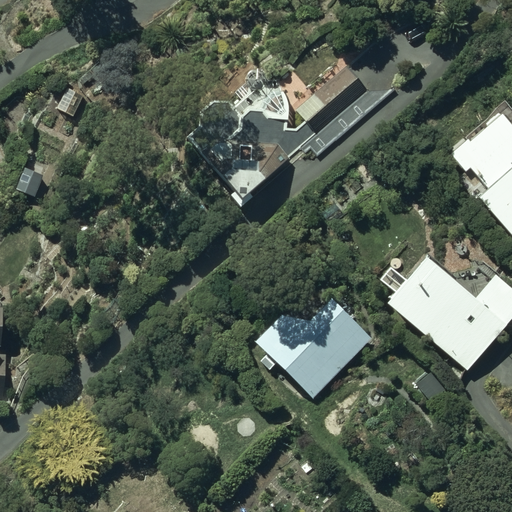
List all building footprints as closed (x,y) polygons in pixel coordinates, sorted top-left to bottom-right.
[(316,157),(393,88),(366,91),(343,59),(306,86),(287,82),(282,80),(269,80),(266,75),(254,69),(246,73),(245,86),(233,98),(215,96),(199,107),(195,124),(181,135),(240,205),(307,151),(316,157)] [(458,140),(440,157),(457,174),(460,171),(479,191),(469,200),(509,243),(511,240),(511,173),(504,164),(511,156),(511,142),(489,117),(460,143),(458,140)] [(12,169),(3,190),(26,200),(35,179),(12,169)] [(409,260),(374,307),(462,373),(495,329),(498,331),(511,311),(511,297),(485,277),(465,303),(409,260)] [(273,317),(245,344),(306,401),(363,339),(321,300),(300,323),(273,317)]
